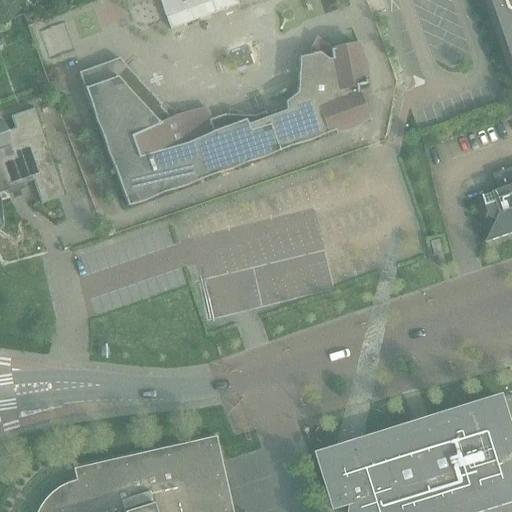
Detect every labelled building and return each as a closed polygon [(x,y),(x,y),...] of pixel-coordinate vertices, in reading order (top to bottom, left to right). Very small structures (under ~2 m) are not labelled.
[(236,0),(159,0),(170,28),(237,3),(236,0)] [(511,0),(492,0),(511,54),(511,0)] [(113,168),(127,206),(144,201),(164,192),(184,186),(200,179),(215,174),(231,169),(247,162),(263,158),(279,151),(292,146),(311,141),(328,133),(348,127),(366,119),(356,93),(355,86),(365,85),(361,65),(357,45),(331,50),(320,42),(313,51),(314,54),(297,58),(296,93),(284,101),(285,106),(266,113),(265,112),(254,116),(224,114),(209,120),(205,107),(176,115),(170,118),(169,115),(160,107),(162,105),(119,58),(78,72),(90,105),(95,121),(102,136),(106,153),(113,168)] [(59,79),(51,82),(55,93),(63,90),(59,79)] [(42,204),(65,196),(33,107),(10,115),(15,129),(8,131),(0,118),(0,227),(2,225),(1,199),(0,197),(0,191),(34,180),(42,204)] [(486,242),(486,243),(511,234),(511,168),(494,175),(499,190),(483,196),(489,213),(487,216),(497,221),(487,242),(486,242)] [(111,224),(103,227),(106,235),(114,232),(111,224)] [(431,241),(435,255),(444,253),(441,239),(431,241)] [(385,440),(350,448),(323,454),(340,508),(351,504),(350,511),(480,511),(511,502),(511,434),(501,399),(442,422),(385,440)] [(233,511),(216,436),(73,469),(76,480),(74,481),(68,482),(66,484),(60,486),(58,488),(53,491),(51,493),(47,497),(45,500),(41,505),(40,507),(37,511),(233,511)]
